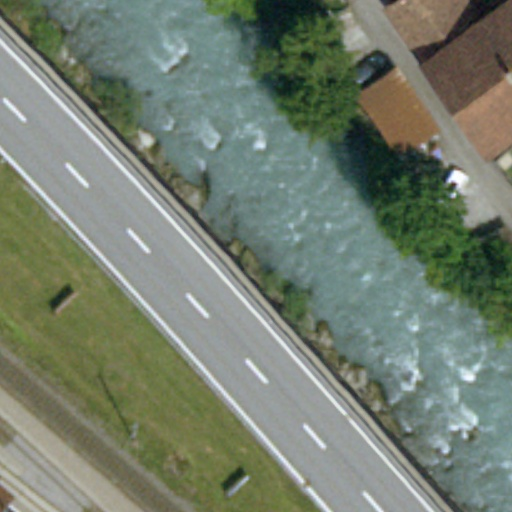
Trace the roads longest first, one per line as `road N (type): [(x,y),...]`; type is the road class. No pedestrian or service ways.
road 1 (primary): [(378,511),(0,92)]
road 2 (unclassified): [(360,0),(511,200)]
